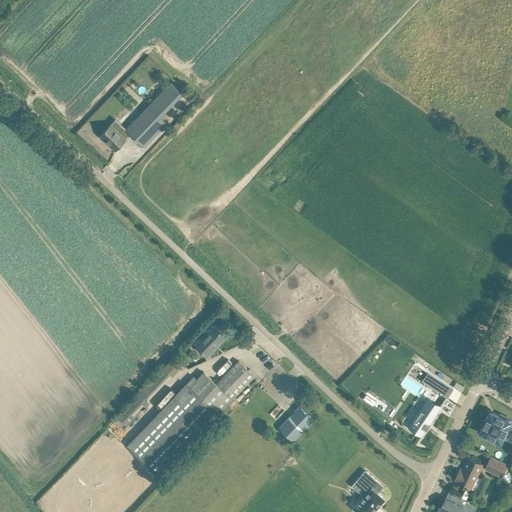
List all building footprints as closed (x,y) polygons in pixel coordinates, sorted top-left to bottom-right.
[(183,92),(171,81),(125,129),(126,129),(121,133),(111,123),(100,135),(115,150),(126,138),(130,133),(144,146),(166,122),(160,116),(183,92)] [(226,336),(214,324),(195,343),(202,350),(201,351),(203,352),(204,352),(206,354),(217,343),(218,344),(226,336)] [(159,475),(218,413),(255,375),(239,360),(216,383),(204,371),(197,378),(194,375),(128,445),(159,475)] [(162,367),(117,415),(124,422),(127,425),(149,402),(146,399),(170,374),(162,367)] [(428,371),(422,380),(447,397),(453,388),(428,371)] [(409,426),(422,434),(440,408),(427,399),(409,426)] [(293,440),(314,419),(299,406),(279,427),(293,440)] [(511,419),(501,414),(500,415),(492,412),(489,413),(485,420),(483,420),(478,430),(501,441),(508,426),(511,428),(511,434),(509,438),(511,440),(511,419)] [(477,475),(483,463),(468,456),(462,468),(460,467),(454,479),(471,488),(475,490),(477,489),(482,480),(481,477),(477,475)] [(499,474),(505,463),(490,456),(485,467),(499,474)] [(369,490),(353,507),(358,511),(372,511),(385,498),(377,492),(384,484),(367,468),(357,479),(369,490)] [(474,511),(478,504),(449,490),(445,499),(443,504),(443,503),(438,511),(469,511),(470,511),(471,511),(474,511)]
